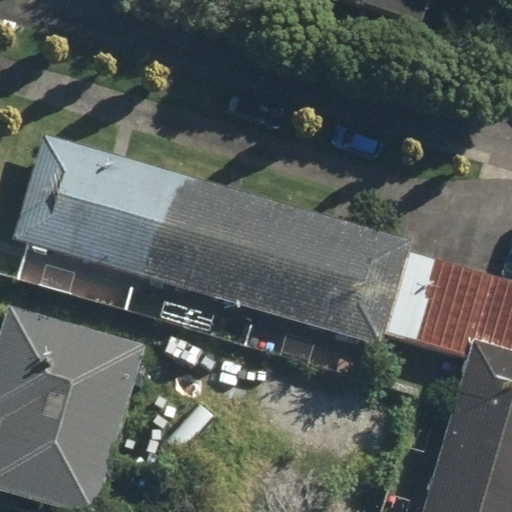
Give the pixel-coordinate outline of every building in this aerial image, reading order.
[(322,0),(417,30),(426,0),(322,0)] [(408,249),(43,140),(12,245),(376,354),(408,249)] [(470,343),(511,354),(511,289),(412,261),(388,343),(464,365),(470,343)] [(0,501),(38,511),(96,511),(98,505),(122,511),(151,511),(161,479),(109,465),(139,362),(0,322),(0,501)] [(511,511),(511,354),(470,343),(464,365),(420,511),(511,511)] [(251,370),(231,440),(371,481),(392,411),(251,370)]
